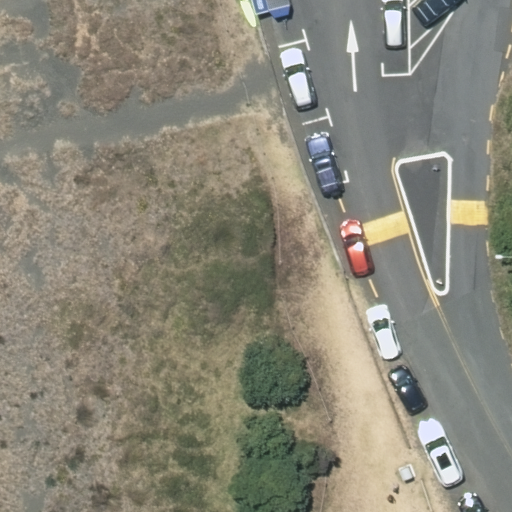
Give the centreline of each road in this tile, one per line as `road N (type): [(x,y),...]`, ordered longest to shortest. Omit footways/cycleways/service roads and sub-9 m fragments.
road 1 (residential): [(501,424),(435,327),(388,227),(341,0)]
road 2 (residential): [(486,0),(468,265),(501,424)]
